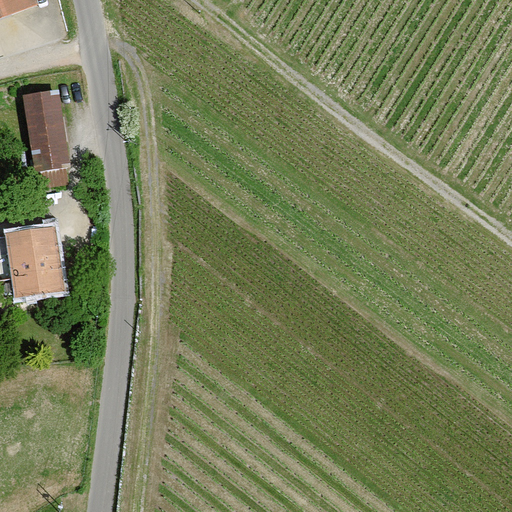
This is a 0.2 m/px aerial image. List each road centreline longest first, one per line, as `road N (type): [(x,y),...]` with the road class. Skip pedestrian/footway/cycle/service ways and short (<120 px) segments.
road 1 (tertiary): [(87,0),(123,240),(120,353),(100,511)]
road 2 (track): [(511,243),(198,0)]
